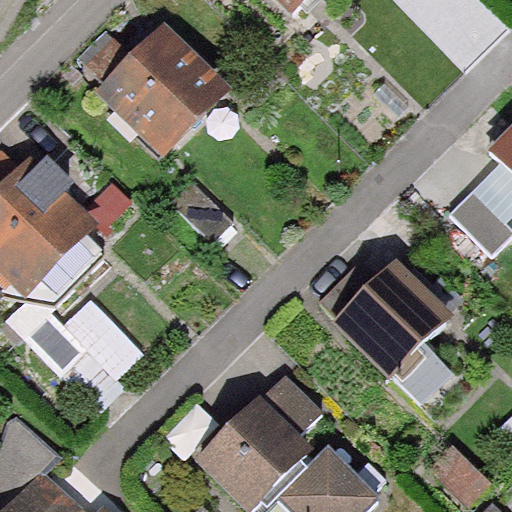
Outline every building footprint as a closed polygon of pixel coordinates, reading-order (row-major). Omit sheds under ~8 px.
[(273,0),(297,22),(317,0),(273,0)] [(166,27),(97,94),(161,159),(230,91),(166,27)] [(511,134),(490,156),(502,168),(511,177),(511,134)] [(0,193),(1,194),(0,194),(0,278),(24,302),(103,223),(106,226),(127,205),(111,189),(86,214),(67,195),(75,187),(49,161),(41,169),(32,160),(24,168),(6,151),(0,156),(0,193)] [(511,220),(511,177),(502,168),(452,215),(492,259),(511,240),(511,232),(506,226),(511,220)] [(193,182),(172,202),(214,245),(235,225),(193,182)] [(365,267),(323,308),(337,322),(333,327),(390,385),(394,381),(420,409),(457,373),(430,346),(457,320),(421,283),(400,261),(379,281),(365,267)] [(240,421),(195,464),(240,511),(265,511),(278,501),(288,511),(367,511),(377,502),(331,454),(315,468),(297,448),(328,419),(287,377),(240,421)] [(107,511),(106,510),(104,511),(87,511),(50,476),(65,461),(17,416),(9,424),(0,454),(0,511),(107,511)] [(455,448),(431,471),(470,511),(494,487),(455,448)]
